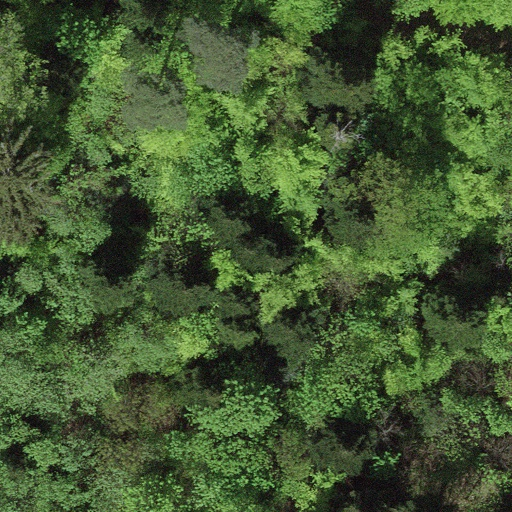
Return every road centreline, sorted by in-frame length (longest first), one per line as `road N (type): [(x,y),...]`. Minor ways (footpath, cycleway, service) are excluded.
road 1 (track): [(279,511),(334,348),(353,0)]
road 2 (track): [(355,0),(511,50)]
